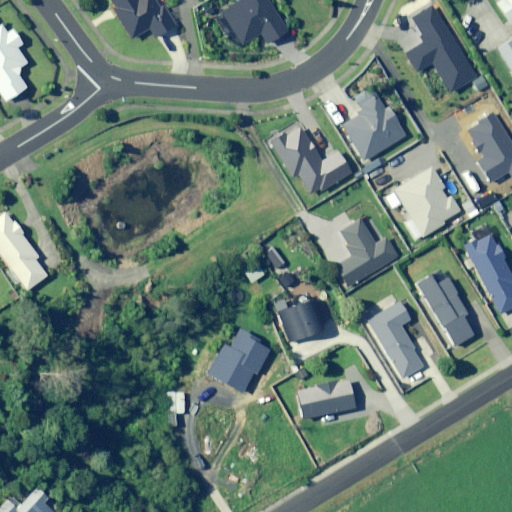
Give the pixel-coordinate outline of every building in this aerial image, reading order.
[(106,0),(111,8),(109,10),(128,42),(146,31),(151,40),(172,27),(160,7),(156,9),(150,0),(106,0)] [(236,0),(238,2),(211,19),(231,51),(256,35),(263,46),(284,33),(263,0),(236,0)] [(511,0),(498,0),(492,4),(507,25),(510,23),(511,25),(511,0)] [(472,79),(430,7),(407,21),(420,43),(401,55),(412,74),(428,65),(446,94),(472,79)] [(1,36),(0,35),(0,100),(1,102),(23,88),(12,72),(24,64),(13,48),(19,45),(9,31),(1,36)] [(511,77),(511,40),(511,38),(493,49),(510,79),(511,77)] [(354,113),(355,116),(338,127),(359,162),(402,137),(386,109),(382,111),(374,97),(357,107),(359,110),(354,113)] [(456,212),(429,167),(390,191),(419,238),(443,223),(442,221),(456,212)] [(475,214),(467,201),(460,206),(468,219),(475,214)] [(19,234),(3,211),(0,213),(0,261),(22,291),(42,276),(29,259),(32,256),(17,236),(19,234)] [(372,245),(358,220),(336,233),(350,256),(331,267),(343,288),(395,258),(383,239),(372,245)] [(511,282),(487,236),(474,242),(473,240),(460,247),(495,315),(511,306),(511,293),(507,284),(511,282)] [(275,252),(269,243),(260,249),(266,258),(275,252)] [(463,314),(437,271),(413,286),(450,347),(468,336),(457,318),(463,314)] [(393,305),(388,297),(355,317),(393,383),(420,368),(396,327),(407,320),(397,302),(393,305)] [(321,331),(309,301),(274,315),(286,345),(321,331)] [(54,511),(56,510),(31,489),(16,506),(10,501),(0,511),(54,511)]
